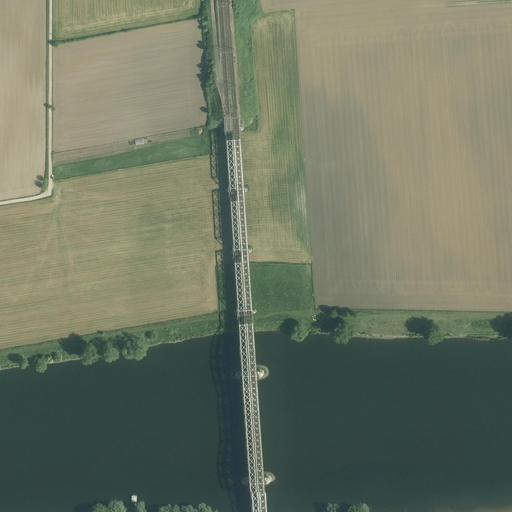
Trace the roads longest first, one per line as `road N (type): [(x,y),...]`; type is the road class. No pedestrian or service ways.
road 1 (track): [(0,354),(313,311)]
road 2 (unclassified): [(49,193),(50,0)]
